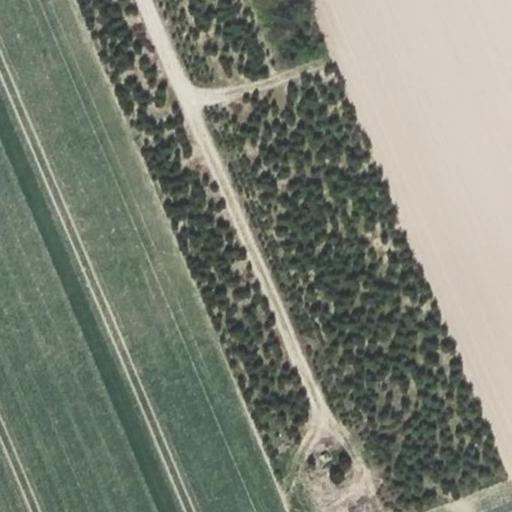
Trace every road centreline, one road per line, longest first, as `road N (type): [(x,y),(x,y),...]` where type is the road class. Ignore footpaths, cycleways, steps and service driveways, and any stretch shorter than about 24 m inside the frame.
road 1 (track): [(147,0),(322,413),(355,449),(366,482),(341,506),(312,491),(297,460)]
road 2 (track): [(192,99),(332,62)]
